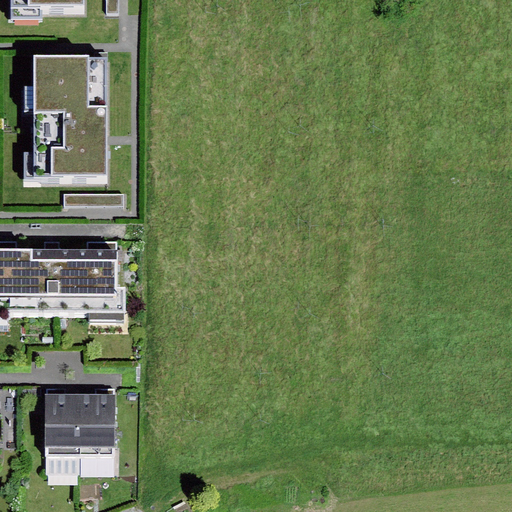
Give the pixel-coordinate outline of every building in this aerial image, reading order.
[(11,0),(12,21),(42,21),(42,10),(86,10),(86,0),(11,0)] [(118,0),(106,0),(106,14),(118,14),(118,0)] [(109,59),(34,59),(35,88),(24,88),(25,112),(36,112),(36,157),(24,157),(24,180),(110,179),(110,140),(109,59)] [(124,196),(64,196),(64,207),(124,207),(124,196)] [(0,323),(12,324),(12,313),(90,314),(90,322),(125,322),(125,290),(117,290),(117,243),(88,243),(88,253),(17,253),(17,242),(0,242),(0,323)] [(66,390),(46,390),(45,458),(80,459),(81,397),(66,397),(66,390)] [(96,397),(81,397),(80,459),(115,459),(116,390),(96,390),(96,397)]
